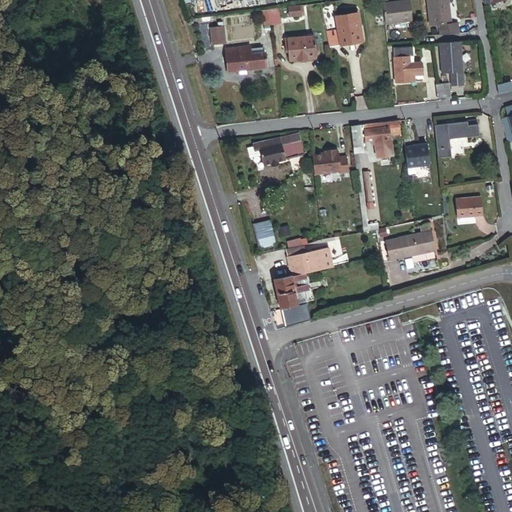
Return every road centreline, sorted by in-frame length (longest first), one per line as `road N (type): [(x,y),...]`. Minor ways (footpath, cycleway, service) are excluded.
road 1 (secondary): [(193,137),(313,511)]
road 2 (residential): [(193,137),(493,97)]
road 3 (secondary): [(149,0),(193,137)]
road 4 (residential): [(511,225),(493,97)]
